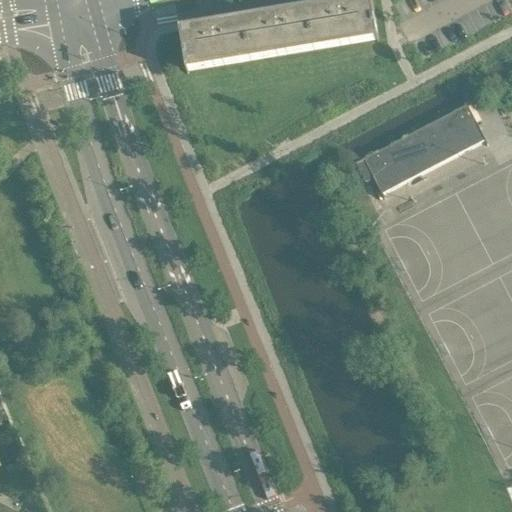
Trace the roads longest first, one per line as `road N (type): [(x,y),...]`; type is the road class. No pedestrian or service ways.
road 1 (secondary): [(272,511),(147,192),(91,0)]
road 2 (secondary): [(59,7),(97,163),(234,511)]
